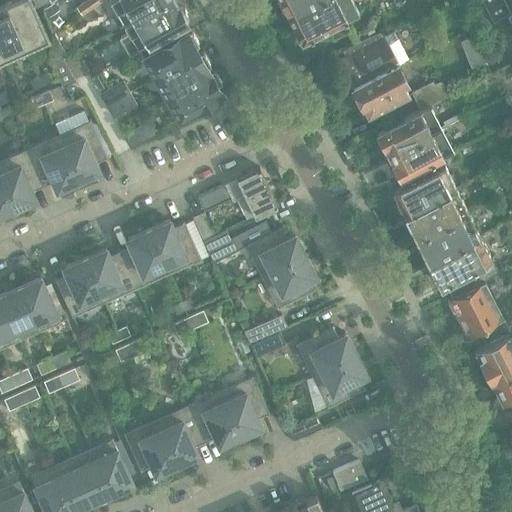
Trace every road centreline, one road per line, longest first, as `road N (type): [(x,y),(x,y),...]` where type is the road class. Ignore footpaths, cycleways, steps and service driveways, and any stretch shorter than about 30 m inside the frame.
road 1 (residential): [(0,254),(282,128)]
road 2 (residential): [(424,399),(282,128)]
road 3 (residential): [(176,511),(424,399)]
road 4 (residential): [(282,128),(216,0)]
road 5 (residential): [(487,511),(424,399)]
